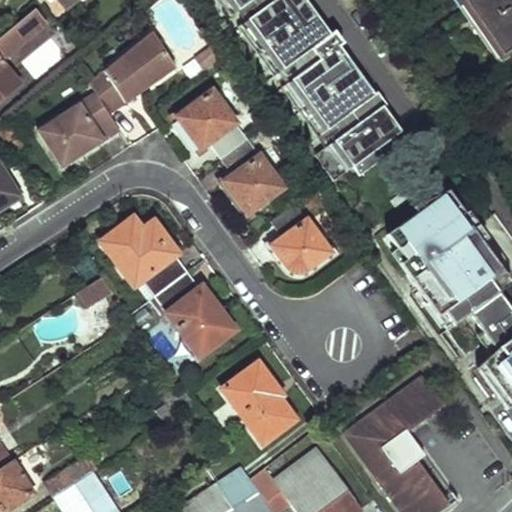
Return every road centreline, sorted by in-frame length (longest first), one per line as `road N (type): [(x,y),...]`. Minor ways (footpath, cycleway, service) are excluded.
road 1 (residential): [(0,259),(118,183),(155,176),(182,193),(281,313),(343,346)]
road 2 (unknown): [(511,192),(363,2)]
